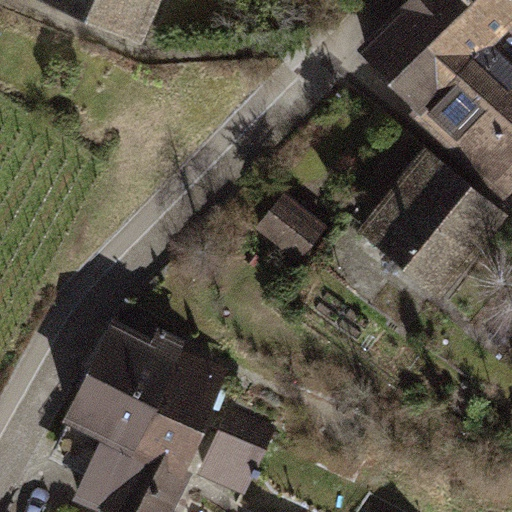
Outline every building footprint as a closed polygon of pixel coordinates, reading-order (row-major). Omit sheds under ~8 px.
[(29,0),(29,2),(140,48),(160,0),(29,0)] [(511,0),(427,0),(368,57),(504,183),(511,174),(511,0)] [(429,155),(364,236),(440,297),(505,216),(429,155)] [(299,265),(328,231),(287,194),(257,231),(299,265)] [(219,375),(111,327),(71,415),(104,430),(180,463),(219,375)] [(276,432),(231,411),(203,472),(247,493),(276,432)] [(75,497),(109,511),(163,511),(185,466),(180,463),(104,430),(75,497)]
